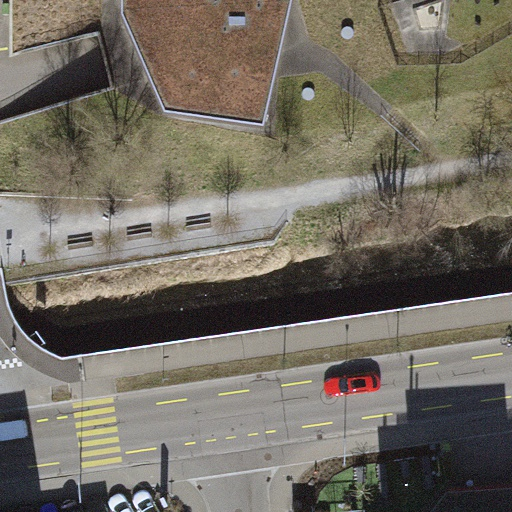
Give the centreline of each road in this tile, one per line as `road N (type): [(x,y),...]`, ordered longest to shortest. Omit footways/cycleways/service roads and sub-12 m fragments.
road 1 (tertiary): [(511,375),(230,416)]
road 2 (tertiary): [(230,416),(0,450)]
